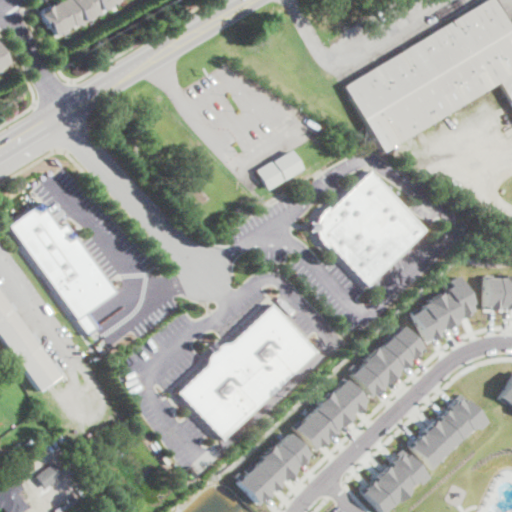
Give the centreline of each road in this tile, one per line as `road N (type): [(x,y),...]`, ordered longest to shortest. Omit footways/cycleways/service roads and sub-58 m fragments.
road 1 (secondary): [(0,152),(256,0)]
road 2 (residential): [(291,511),(454,355),(511,341)]
road 3 (residential): [(204,273),(70,133),(63,113)]
road 4 (residential): [(0,5),(63,113)]
